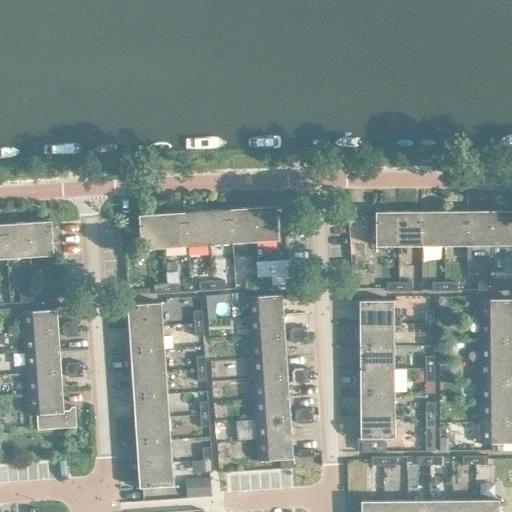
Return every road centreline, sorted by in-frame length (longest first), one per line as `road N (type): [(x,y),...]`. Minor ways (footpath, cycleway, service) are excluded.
road 1 (residential): [(328,511),(320,179)]
road 2 (residential): [(80,487),(108,485),(89,187)]
road 3 (residential): [(320,179),(89,187)]
road 4 (residential): [(511,181),(320,179)]
